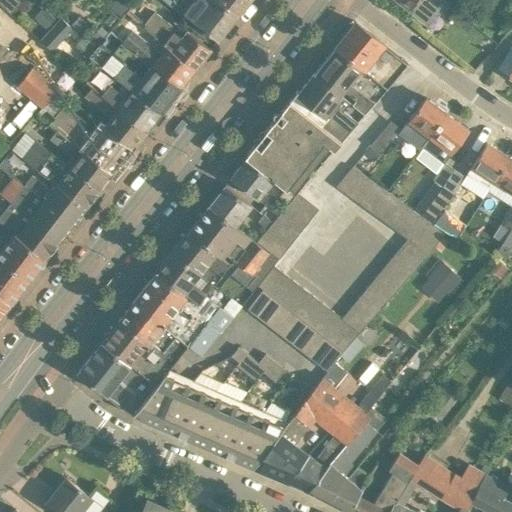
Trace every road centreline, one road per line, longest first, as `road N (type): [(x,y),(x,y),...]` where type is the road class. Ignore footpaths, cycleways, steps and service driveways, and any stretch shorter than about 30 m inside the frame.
road 1 (tertiary): [(31,369),(322,0)]
road 2 (tertiary): [(295,0),(16,355)]
road 3 (residential): [(31,369),(114,427),(296,511)]
road 4 (residential): [(511,118),(346,0)]
